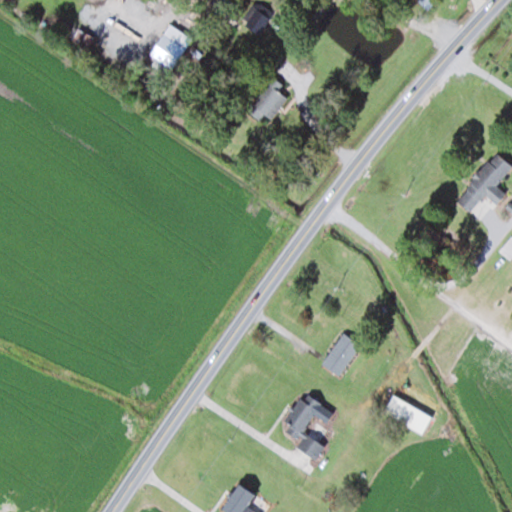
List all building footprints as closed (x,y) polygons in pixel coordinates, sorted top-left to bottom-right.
[(191,50),(198,54),(205,43),(176,24),(155,56),(178,71),(191,50)] [(265,114),(273,119),(288,95),(281,91),(285,85),(271,76),(248,111),(262,119),(265,114)] [(458,201),(472,211),(484,193),(498,203),(506,191),(497,185),(511,165),(492,152),(458,201)] [(511,236),(501,250),(510,258),(511,256),(511,236)] [(321,362),(339,375),(362,345),(345,331),(321,362)] [(285,421),(290,424),(285,431),(301,440),(297,448),(316,460),(325,444),(304,431),(322,401),(304,390),(285,421)] [(383,412),(423,434),(433,415),(394,393),(383,412)]
